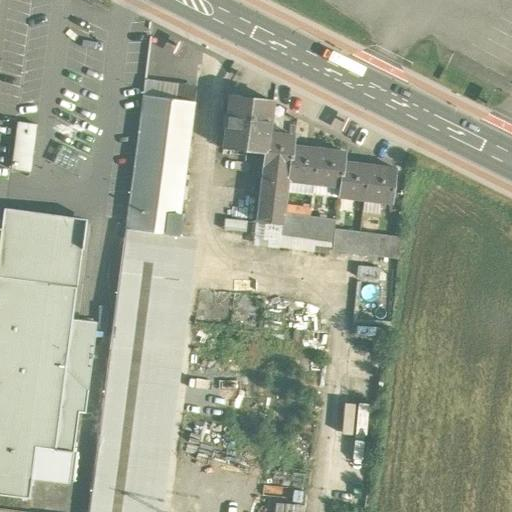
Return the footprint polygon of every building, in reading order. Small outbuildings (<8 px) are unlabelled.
[(191,86),(144,80),(139,95),(187,101),(191,86)] [(187,101),(139,95),(124,225),(121,259),(173,266),(194,102),(187,101)] [(271,101),(241,98),(241,97),(229,96),(222,149),(263,153),(265,134),(267,134),(271,101)] [(10,170),(30,172),(35,125),(15,123),(10,170)] [(344,154),(292,148),(293,138),(267,134),(265,134),(263,153),(262,166),(287,169),(286,179),(287,179),(339,185),(337,195),(391,202),(395,170),(343,164),(344,154)] [(86,158),(62,147),(55,164),(78,175),(86,158)] [(287,169),(262,166),(255,222),(281,225),(282,225),(283,213),(284,206),(287,179),(286,179),(287,169)] [(310,209),(284,206),(283,213),(309,216),(310,209)] [(309,216),(283,213),(282,225),(281,225),(280,234),(332,241),(333,229),(334,220),(309,216)] [(0,278),(76,288),(84,220),(42,215),(41,222),(0,217),(0,278)] [(399,237),(333,229),(332,241),(331,251),(396,259),(399,237)] [(141,511),(173,266),(121,259),(88,511),(141,511)] [(379,268),(357,266),(356,277),(378,280),(379,268)] [(76,288),(0,278),(0,476),(31,480),(35,449),(55,451),(55,450),(63,389),(71,322),(76,288)] [(63,389),(87,392),(96,325),(71,322),(63,389)] [(87,392),(63,389),(55,450),(72,452),(78,413),(84,414),(87,392)] [(55,451),(35,449),(31,480),(68,485),(72,452),(55,450),(55,451)] [(31,480),(0,476),(0,495),(29,499),(31,480)]
